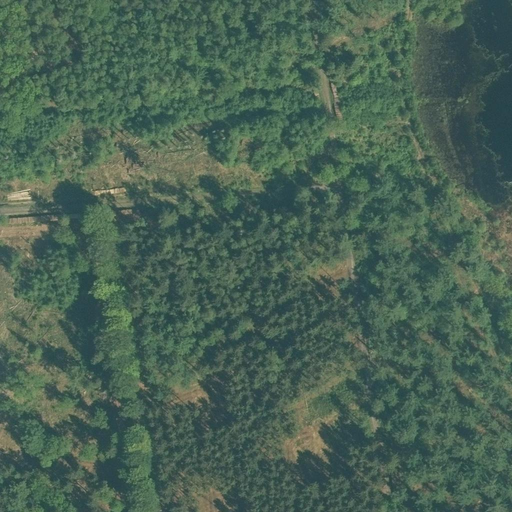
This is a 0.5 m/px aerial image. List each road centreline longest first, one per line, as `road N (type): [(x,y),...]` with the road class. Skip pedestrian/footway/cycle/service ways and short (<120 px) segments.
road 1 (track): [(417,0),(407,78),(424,165),(457,251),(511,338)]
road 2 (track): [(0,210),(333,184)]
